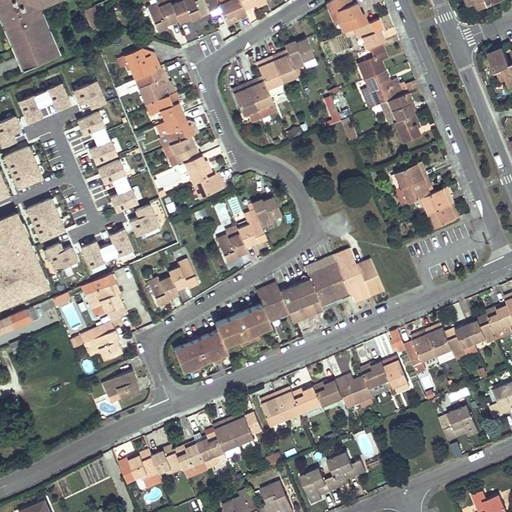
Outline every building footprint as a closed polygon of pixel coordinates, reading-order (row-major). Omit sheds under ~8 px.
[(58,0),(52,0),(38,6),(57,53),(22,68),(0,16),(0,22),(21,71),(60,54),(41,7),(58,0)] [(0,0),(0,16),(22,68),(57,53),(38,6),(52,0),(0,0)] [(201,17),(193,0),(181,0),(171,4),(177,19),(179,23),(190,18),(191,21),(201,17)] [(244,9),(240,0),(225,0),(218,3),(227,25),(237,21),(236,19),(246,14),(244,9)] [(240,0),(244,9),(255,4),(256,6),(266,2),(265,0),(240,0)] [(361,13),(357,2),(352,4),(350,0),(330,0),(327,2),(335,24),(339,22),(343,32),(353,28),(368,21),(364,12),(361,13)] [(467,0),(470,4),(476,2),(479,8),(498,0),(467,0)] [(171,4),(170,1),(158,5),(157,2),(147,6),(158,31),(168,26),(167,24),(177,19),(171,4)] [(93,6),(84,8),(87,22),(95,21),(93,6)] [(382,28),(378,17),(368,21),(353,28),(357,38),(361,37),(365,48),(369,46),(382,41),(385,39),(380,29),(382,28)] [(313,55),(306,37),(295,42),(294,39),(284,44),(286,48),(288,53),(295,68),(304,64),(303,60),(313,55)] [(388,57),(382,41),(369,46),(372,55),(357,62),(364,79),(366,78),(373,75),(386,70),(382,60),(388,57)] [(160,68),(154,53),(145,57),(140,47),(124,54),(134,79),(160,68)] [(154,53),(140,47),(145,57),(154,53)] [(511,62),(510,63),(503,47),(490,53),(501,80),(506,77),(509,84),(511,82),(511,62)] [(295,68),(288,53),(282,55),(280,50),(271,54),(282,82),(298,76),(295,68)] [(282,82),(271,54),(261,59),(263,64),(258,66),(262,75),(263,80),(267,88),(282,82)] [(168,82),(163,67),(160,68),(134,79),(144,105),(167,95),(176,91),(171,81),(168,82)] [(390,80),(386,70),(373,75),(366,78),(364,79),(367,86),(361,88),(369,107),(375,104),(380,102),(387,99),(403,92),(408,90),(403,80),(399,82),(397,77),(390,80)] [(89,100),(91,106),(106,101),(98,78),(73,87),(79,103),(89,100)] [(267,88),(263,80),(257,82),(255,78),(246,82),(257,108),(273,102),(267,88)] [(54,108),(70,103),(64,81),(17,95),(24,121),(42,116),(39,105),(52,101),(54,108)] [(257,108),(246,82),(236,86),(238,90),(233,92),(243,115),(247,112),(257,108)] [(412,100),(408,90),(403,92),(387,99),(396,120),(413,112),(409,101),(412,100)] [(180,101),(176,91),(167,95),(144,105),(148,115),(159,110),(164,121),(183,113),(178,102),(180,101)] [(332,121),(340,118),(330,93),(322,96),(332,121)] [(396,120),(387,99),(380,102),(389,123),(393,121),(396,120)] [(276,110),(273,102),(257,108),(261,117),(276,110)] [(261,117),(257,108),(247,112),(252,121),(261,117)] [(101,109),(78,117),(94,162),(116,154),(101,109)] [(418,123),(413,112),(396,120),(393,121),(402,141),(420,133),(416,124),(418,123)] [(13,132),(21,129),(15,113),(0,118),(0,145),(0,146),(17,140),(13,132)] [(188,123),(183,113),(164,121),(168,132),(165,133),(170,144),(190,135),(195,133),(190,122),(188,123)] [(348,116),(340,119),(349,139),(357,136),(348,116)] [(195,144),(190,135),(170,144),(174,153),(178,164),(184,162),(196,156),(191,146),(195,144)] [(14,187),(42,179),(31,144),(4,152),(14,187)] [(174,153),(170,144),(163,146),(167,156),(174,153)] [(206,164),(201,154),(199,155),(196,156),(184,162),(192,182),(213,173),(209,163),(206,164)] [(115,210),(138,202),(121,156),(98,165),(115,210)] [(427,176),(421,160),(394,172),(400,187),(427,176)] [(225,186),(219,171),(213,173),(192,182),(199,197),(225,186)] [(434,191),(427,176),(400,187),(407,202),(420,197),(434,191)] [(453,201),(446,185),(434,191),(420,197),(426,212),(453,201)] [(407,202),(400,187),(394,190),(401,204),(407,202)] [(39,240),(66,229),(51,194),(24,205),(39,240)] [(281,214),(273,195),(262,200),(261,197),(251,201),(254,208),(262,227),(271,223),(270,219),(281,214)] [(137,233),(159,226),(151,201),(128,209),(137,233)] [(459,216),(453,201),(426,212),(433,227),(459,216)] [(193,212),(198,222),(208,216),(203,206),(193,212)] [(0,306),(49,289),(19,208),(0,215),(0,306)] [(262,227),(254,208),(250,210),(244,213),(248,222),(237,227),(239,231),(245,246),(256,241),(257,244),(267,239),(262,227)] [(237,227),(236,224),(225,229),(227,233),(228,236),(239,231),(237,227)] [(79,245),(89,267),(134,248),(125,226),(109,233),(112,240),(99,245),(96,238),(79,245)] [(245,246),(239,231),(228,236),(227,233),(216,237),(227,262),(237,257),(236,255),(247,251),(245,246)] [(61,241),(46,245),(52,269),(78,261),(73,244),(62,247),(61,241)] [(356,264),(349,248),(334,254),(340,270),(356,264)] [(383,287),(370,258),(356,264),(340,270),(334,254),(304,266),(309,279),(279,291),(275,282),(256,290),(261,303),(268,319),(288,310),(292,319),(321,307),(319,302),(349,290),(353,300),(383,287)] [(198,281),(187,257),(177,261),(179,265),(167,270),(169,275),(176,289),(187,284),(188,286),(198,281)] [(120,291),(111,272),(81,285),(89,304),(99,300),(101,304),(104,311),(122,303),(117,292),(120,291)] [(176,289),(169,275),(159,279),(157,276),(147,280),(157,305),(168,300),(167,297),(178,293),(176,289)] [(62,302),(58,295),(52,298),(55,305),(62,302)] [(52,298),(52,297),(40,302),(43,310),(55,305),(52,298)] [(101,304),(99,300),(89,304),(91,308),(101,304)] [(72,302),(62,306),(71,329),(81,324),(72,302)] [(126,312),(122,303),(104,311),(108,320),(110,319),(121,315),(126,312)] [(268,319),(261,303),(214,323),(217,329),(173,348),(182,370),(189,367),(197,364),(212,357),(220,354),(227,351),(223,343),(237,338),(256,330),(270,324),(268,319)] [(498,337),(511,332),(508,325),(511,323),(511,313),(507,303),(496,308),(495,305),(486,309),(487,312),(498,337)] [(0,331),(37,316),(32,305),(0,318),(0,331)] [(498,337),(487,312),(477,316),(478,319),(467,323),(475,342),(486,337),(487,341),(498,337)] [(118,338),(110,319),(108,320),(80,333),(88,351),(97,347),(99,352),(103,359),(122,351),(116,339),(118,338)] [(475,342),(467,323),(455,329),(454,327),(445,330),(452,348),(455,355),(466,350),(464,347),(475,342)] [(445,330),(443,326),(437,328),(435,324),(426,328),(438,354),(452,348),(445,330)] [(397,328),(390,331),(393,338),(400,335),(397,328)] [(438,354),(426,328),(411,334),(422,361),(438,354)] [(258,334),(256,330),(237,338),(238,341),(258,334)] [(400,335),(391,339),(394,346),(403,343),(400,335)] [(30,340),(28,336),(9,344),(11,348),(30,340)] [(32,345),(30,340),(11,348),(13,353),(32,345)] [(99,352),(97,347),(88,351),(90,355),(99,352)] [(409,380),(399,357),(394,360),(392,356),(382,360),(390,379),(393,386),(393,387),(409,380)] [(390,379),(382,360),(371,365),(370,363),(361,366),(364,374),(370,388),(390,379)] [(477,367),(480,376),(488,374),(485,365),(477,367)] [(137,379),(133,369),(102,382),(106,392),(116,388),(118,392),(121,399),(139,391),(134,380),(137,379)] [(370,388),(364,374),(354,379),(351,372),(336,379),(341,391),(349,387),(356,403),(373,396),(373,394),(370,388)] [(341,391),(336,379),(325,383),(323,381),(314,385),(322,404),(323,406),(343,397),(341,391)] [(370,388),(373,394),(393,386),(390,379),(370,388)] [(511,380),(493,388),(498,400),(489,404),(494,416),(511,408),(511,380)] [(322,404),(314,385),(303,389),(302,387),(293,391),(301,412),(322,404)] [(118,392),(116,388),(106,392),(108,396),(118,392)] [(293,391),(292,390),(287,392),(285,388),(275,392),(286,418),(301,412),(293,391)] [(434,395),(431,389),(426,391),(428,398),(434,395)] [(286,418),(275,392),(260,398),(271,425),(286,418)] [(479,431),(467,404),(446,412),(452,424),(443,427),(448,439),(466,432),(468,436),(479,431)] [(255,437),(243,411),(228,417),(239,444),(255,437)] [(239,444),(228,417),(218,421),(220,426),(215,428),(216,430),(224,450),(239,444)] [(224,450),(216,430),(205,435),(206,437),(197,441),(204,459),(224,450)] [(197,441),(196,439),(175,447),(183,467),(184,469),(204,459),(197,441)] [(459,441),(451,443),(455,456),(463,454),(459,441)] [(175,447),(173,443),(163,447),(163,449),(152,454),(159,472),(160,473),(166,470),(171,467),(173,471),(183,467),(175,447)] [(152,454),(149,448),(139,452),(140,454),(128,459),(136,477),(142,474),(148,472),(150,476),(159,472),(152,454)] [(228,458),(224,450),(204,459),(207,466),(228,458)] [(351,463),(346,451),(327,458),(334,475),(338,486),(348,482),(347,478),(367,471),(361,459),(351,463)] [(283,461),(279,452),(273,455),(277,464),(283,461)] [(277,464),(273,455),(267,458),(270,466),(277,464)] [(207,466),(204,459),(184,469),(188,477),(208,468),(207,466)] [(338,486),(334,475),(325,479),(320,466),(299,475),(311,503),(321,498),(320,494),(339,487),(338,486)] [(287,511),(293,509),(281,479),(261,487),(266,502),(258,506),(260,511),(270,511),(280,508),(282,511),(287,511)] [(260,511),(258,506),(250,487),(240,491),(241,495),(222,503),(225,511),(260,511)] [(487,497),(484,488),(472,493),(480,511),(479,511),(508,511),(500,492),(487,497)] [(50,511),(45,500),(21,510),(21,511),(50,511)]
